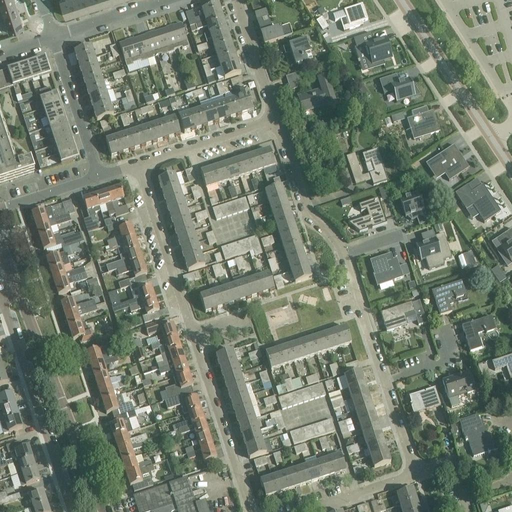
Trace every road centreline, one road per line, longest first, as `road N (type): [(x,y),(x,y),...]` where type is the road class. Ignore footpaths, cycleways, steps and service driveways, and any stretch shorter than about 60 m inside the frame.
road 1 (residential): [(17,287),(102,511)]
road 2 (residential): [(69,511),(0,295)]
road 3 (tertiary): [(511,168),(400,0)]
road 4 (residential): [(193,335),(252,511)]
road 5 (residential): [(137,164),(193,335)]
road 6 (residential): [(275,119),(307,213),(343,254)]
road 7 (residential): [(98,177),(52,37)]
road 8 (residential): [(275,119),(137,164)]
road 9 (residential): [(343,254),(384,382)]
road 10 (residential): [(236,0),(275,119)]
road 11 (residential): [(299,511),(415,474)]
